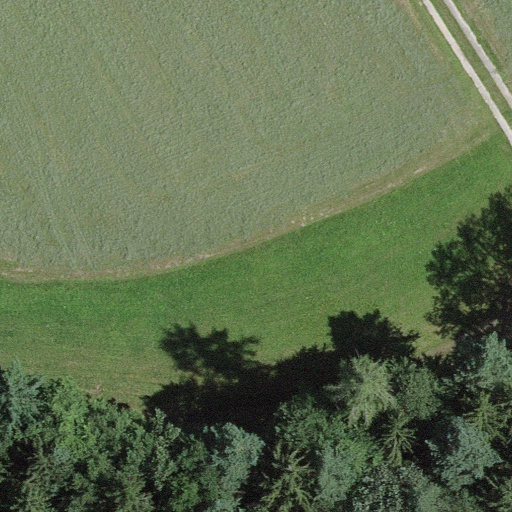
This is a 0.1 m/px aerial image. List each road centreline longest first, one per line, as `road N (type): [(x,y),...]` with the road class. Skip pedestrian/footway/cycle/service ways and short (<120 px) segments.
road 1 (track): [(0,411),(226,425),(329,410),(429,378),(511,324)]
road 2 (track): [(511,131),(429,0)]
